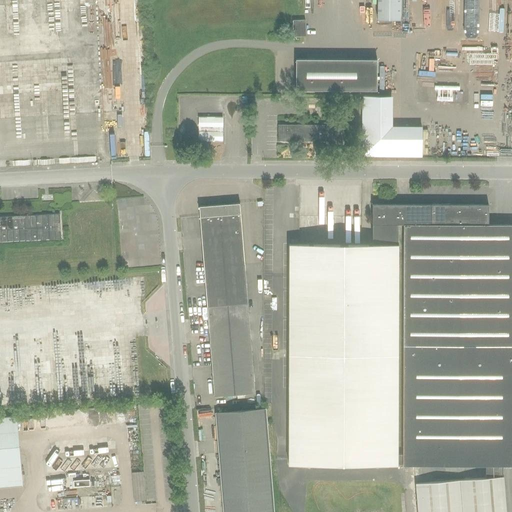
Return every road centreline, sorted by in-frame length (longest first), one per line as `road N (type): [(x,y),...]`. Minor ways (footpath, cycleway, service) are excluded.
road 1 (unclassified): [(156,173),(511,173)]
road 2 (unknown): [(156,173),(157,104),(192,54),(225,45),(402,49)]
road 3 (unclassified): [(189,511),(156,173)]
road 4 (unknown): [(28,511),(34,449),(70,430),(117,437),(122,511)]
road 5 (unknown): [(402,49),(415,106),(487,120)]
